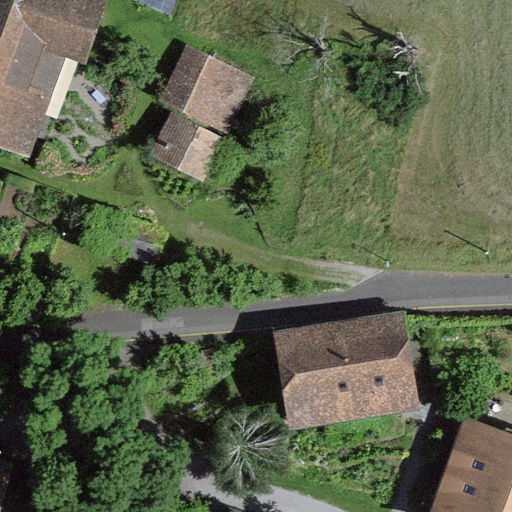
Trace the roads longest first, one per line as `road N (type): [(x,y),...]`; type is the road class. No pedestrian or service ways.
road 1 (residential): [(511,293),(0,332)]
road 2 (track): [(275,511),(206,489),(125,427),(108,325)]
